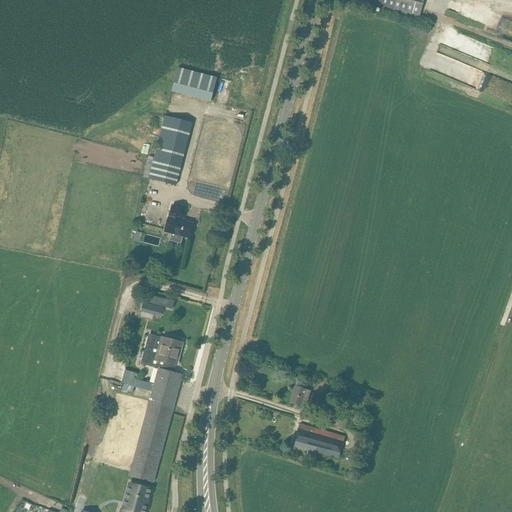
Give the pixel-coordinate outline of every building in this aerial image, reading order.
[(354,0),(353,6),(371,11),(372,7),(419,19),(423,0),(354,0)] [(198,73),(178,68),(172,92),(192,97),(198,73)] [(175,186),(191,123),(165,116),(149,179),(175,186)] [(185,209),(173,206),(169,218),(168,218),(165,231),(172,233),(170,241),(181,244),(183,236),(190,238),(193,224),(182,221),(185,209)] [(151,295),(148,303),(172,310),(174,302),(151,295)] [(143,303),(141,312),(161,317),(161,315),(163,308),(154,306),(143,303)] [(182,344),(149,335),(141,364),(172,372),(174,364),(176,365),(182,344)] [(183,375),(158,368),(129,477),(137,479),(135,484),(147,487),(149,482),(153,483),(183,375)] [(295,387),(293,393),(290,403),(305,407),(310,392),(295,387)] [(315,398),(314,402),(311,411),(325,416),(329,402),(315,398)] [(339,458),(345,437),(300,424),(293,447),(316,453),(316,452),(339,458)] [(120,509),(119,511),(145,511),(146,510),(147,507),(146,507),(149,499),(150,496),(149,495),(150,494),(151,491),(151,489),(137,486),(133,503),(126,501),(123,510),(120,509)]
